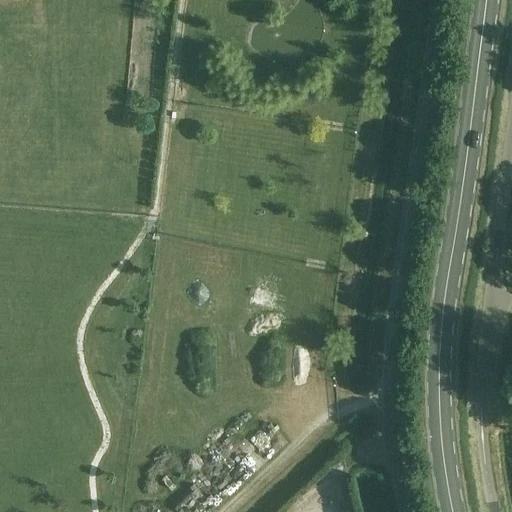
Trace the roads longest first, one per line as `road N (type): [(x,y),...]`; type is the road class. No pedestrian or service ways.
road 1 (secondary): [(449,511),(435,440),(437,334),(482,0)]
road 2 (unclassified): [(423,0),(379,340),(379,448)]
road 3 (unclassified): [(499,309),(511,186)]
